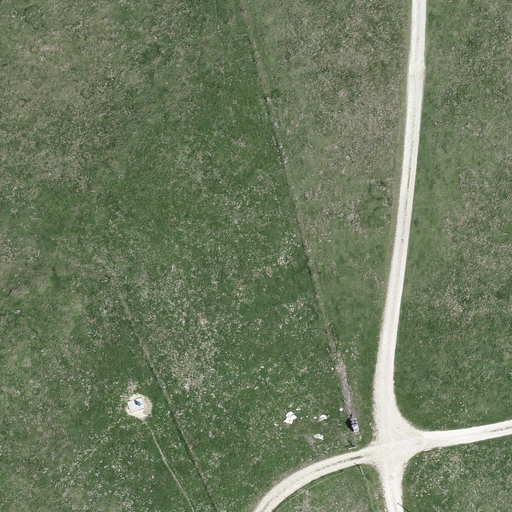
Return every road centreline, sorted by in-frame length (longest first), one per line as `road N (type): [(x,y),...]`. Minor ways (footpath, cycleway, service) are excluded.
road 1 (track): [(511,426),(389,448),(383,387),(419,0)]
road 2 (track): [(396,511),(389,448),(308,473),(261,511)]
